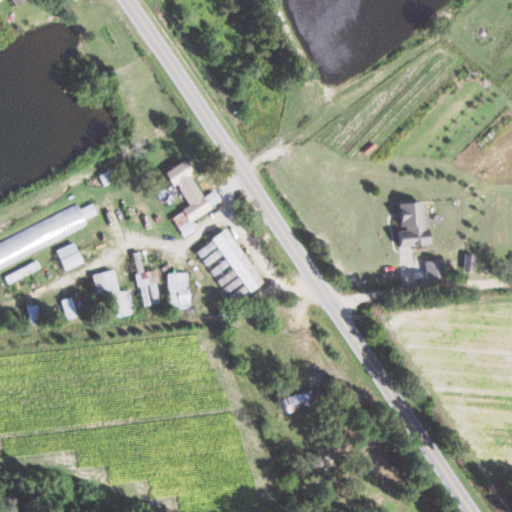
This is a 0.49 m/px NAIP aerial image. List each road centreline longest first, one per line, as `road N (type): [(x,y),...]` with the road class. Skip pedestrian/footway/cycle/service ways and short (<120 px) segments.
road 1 (secondary): [(465,511),(118,0)]
road 2 (residential): [(325,307),(511,284)]
